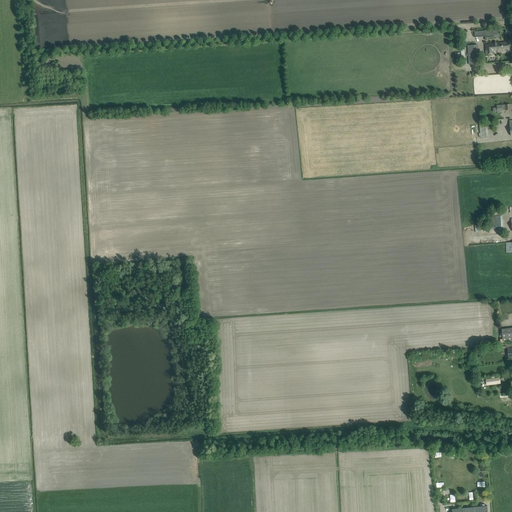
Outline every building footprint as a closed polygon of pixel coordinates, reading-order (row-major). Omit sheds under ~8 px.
[(506,29),(501,29),(484,31),(485,38),(499,37),(499,35),(511,33),(511,30),(511,29),(506,30),(506,29)] [(509,42),(504,43),(485,44),(486,56),(495,56),(495,52),(503,51),(503,52),(510,51),(509,42)] [(473,45),(468,45),(469,64),(479,64),(478,44),(473,45)] [(510,110),(510,105),(497,105),(497,113),(500,113),(500,111),(510,110)] [(480,133),(479,133),(479,138),(481,137),(481,139),(489,138),(488,130),(490,130),(489,124),(479,124),(480,133)] [(501,215),(488,216),(489,230),(502,229),(501,215)] [(511,328),(502,329),(503,341),(511,340),(511,328)]
